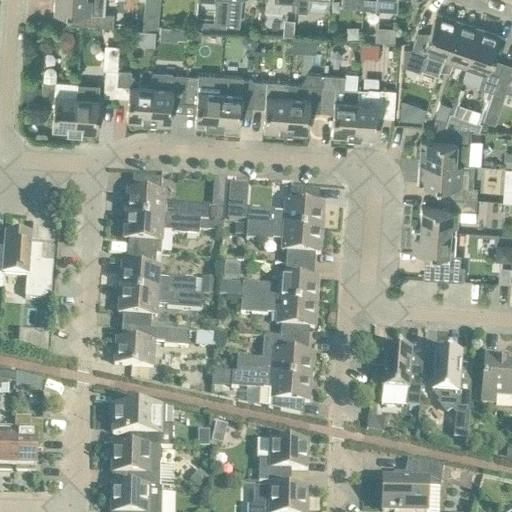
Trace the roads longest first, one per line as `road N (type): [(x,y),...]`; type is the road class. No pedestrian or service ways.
road 1 (residential): [(376,304),(369,284),(374,209),(364,184),(339,162),(140,148),(97,165)]
road 2 (residential): [(72,507),(80,499),(97,165)]
road 3 (residential): [(338,511),(346,323),(376,304)]
road 4 (residential): [(1,159),(12,0)]
road 5 (residential): [(511,322),(400,314),(376,304)]
